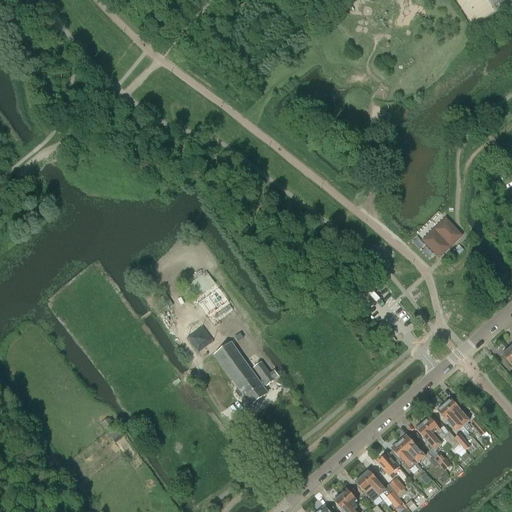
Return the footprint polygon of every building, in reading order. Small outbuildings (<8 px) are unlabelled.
[(436,256),(441,256),(442,256),(462,237),(445,219),(425,238),(425,244),(436,256)] [(195,298),(214,284),(206,272),(187,287),(180,292),(185,300),(192,294),(195,298)] [(202,308),(206,313),(225,299),(222,294),(202,308)] [(173,306),(166,296),(160,300),(159,302),(165,310),(167,310),(173,306)] [(240,334),(235,338),(238,343),(243,339),(240,334)] [(277,377),(274,372),(270,375),(261,363),(254,369),(262,380),(259,383),(231,344),(215,356),(239,389),(235,392),(240,399),(244,396),(251,406),(267,394),(263,388),(266,386),(274,381),(274,380),(278,377),(277,377)] [(504,353),(501,355),(511,368),(511,354),(508,350),(507,350),(506,350),(504,352),(504,353)] [(444,405),(443,405),(457,422),(458,421),(463,428),(468,433),(471,429),(467,424),(469,422),(460,412),(461,412),(450,399),(448,402),(446,402),(444,403),(444,405)] [(456,433),(463,428),(458,421),(457,422),(443,405),(443,406),(442,406),(440,407),(439,409),(437,411),(456,433)] [(423,424),(422,424),(436,440),(441,447),(443,448),(447,444),(453,451),(459,445),(449,433),(445,437),(429,418),(426,420),(425,420),(423,422),(423,424)] [(473,428),(480,436),(485,431),(475,420),(470,424),(473,427),(473,428)] [(436,440),(422,424),(422,425),(420,424),(418,426),(418,428),(415,430),(426,442),(435,452),(441,447),(436,440)] [(470,447),(459,435),(455,439),(465,451),(470,447)] [(407,437),(399,443),(413,460),(417,465),(425,458),(418,450),(407,437)] [(413,460),(399,443),(391,450),(393,452),(401,462),(406,467),(409,471),(417,465),(413,460)] [(401,462),(393,452),(388,456),(397,467),(400,465),(399,464),(401,462)] [(397,467),(388,456),(387,455),(386,456),(384,456),(381,458),(381,460),(378,464),(392,480),(396,477),(393,474),(399,469),(397,467)] [(442,459),(439,456),(435,460),(437,463),(438,464),(444,472),(451,466),(444,458),(442,459)] [(429,462),(435,468),(438,465),(433,459),(429,462)] [(362,476),(361,477),(379,497),(383,494),(386,491),(384,489),(368,471),(366,473),(364,473),(362,475),(362,476)] [(372,503),(379,497),(361,477),(359,477),(357,479),(357,480),(355,483),(372,503)] [(397,480),(389,487),(398,497),(406,491),(397,480)] [(402,503),(388,486),(384,489),(386,491),(383,494),(396,509),(402,503)] [(341,495),(340,495),(354,511),(357,508),(354,505),(357,502),(346,490),(344,492),(343,492),(341,494),(341,495)] [(354,511),(340,495),(339,496),(338,496),(336,498),(336,499),(333,501),(342,511),(354,511)] [(411,502),(406,506),(411,511),(412,511),(417,509),(411,502)]
